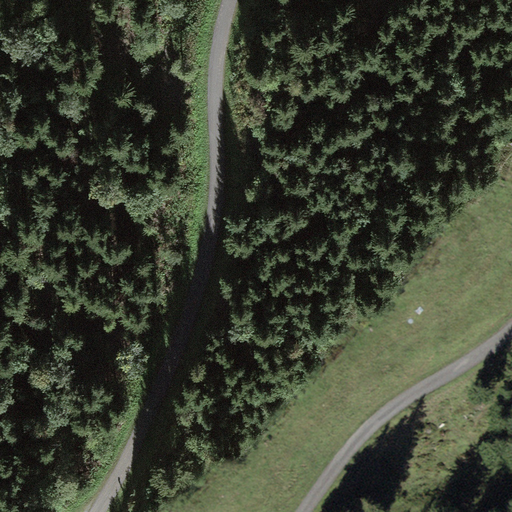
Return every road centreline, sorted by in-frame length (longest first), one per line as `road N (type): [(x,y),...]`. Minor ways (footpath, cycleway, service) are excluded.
road 1 (track): [(230,0),(218,52),(204,249),(179,339),(97,511)]
road 2 (track): [(304,511),(369,427),(511,328)]
